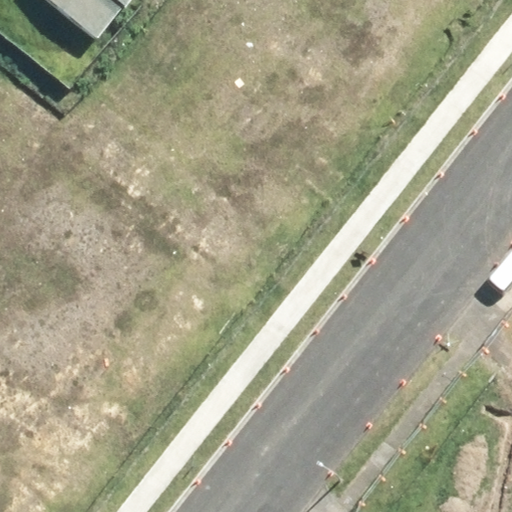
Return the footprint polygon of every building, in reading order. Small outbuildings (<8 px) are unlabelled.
[(44,0),(99,43),(133,0),(44,0)] [(336,0),(381,35),(409,0),(336,0)] [(294,125),(227,71),(201,103),(268,157),(294,125)] [(0,350),(80,412),(212,242),(70,131),(0,221),(0,235),(31,260),(0,300),(0,350)] [(0,498),(29,463),(0,439),(0,498)]
